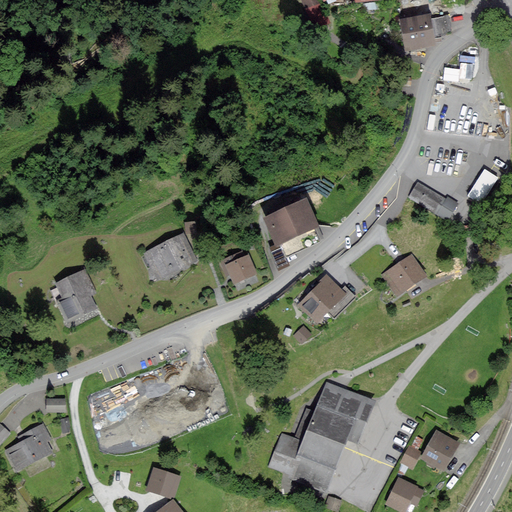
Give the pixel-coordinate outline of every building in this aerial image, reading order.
[(301,0),(315,28),(329,22),(318,0),(301,0)] [(451,30),(447,11),(402,19),(407,49),(434,44),(432,33),(451,30)] [(481,205),(497,178),(483,169),(467,197),(481,205)] [(415,183),(408,200),(450,218),(458,201),(415,183)] [(319,227),(306,199),(266,217),(279,246),(273,248),(281,268),(287,265),(283,255),(318,240),(313,229),(319,227)] [(195,260),(183,235),(146,253),(158,278),(195,260)] [(256,273),(249,256),(244,258),(242,253),(222,261),(227,274),(232,272),(236,281),(256,273)] [(424,275),(411,257),(387,274),(399,292),(424,275)] [(63,303),(70,319),(96,308),(90,295),(95,292),(85,271),(58,283),(67,301),(63,303)] [(344,293),(328,277),(301,304),(317,319),(344,293)] [(303,345),(313,335),(305,327),(295,336),(303,345)] [(361,445),(378,401),(329,382),(306,442),(284,433),(271,467),(293,475),(292,478),(331,493),(351,442),(361,445)] [(65,400),(48,399),(48,411),(64,412),(65,400)] [(3,448),(19,474),(56,451),(40,425),(3,448)] [(0,443),(9,433),(0,426),(0,443)] [(423,458),(444,469),(457,441),(436,431),(423,458)] [(420,453),(409,447),(402,461),(412,467),(420,453)] [(179,477),(156,469),(149,488),(172,496),(179,477)] [(417,504),(422,491),(417,489),(418,486),(398,478),(387,503),(405,511),(409,501),(417,504)] [(181,511),(173,501),(159,511),(181,511)]
